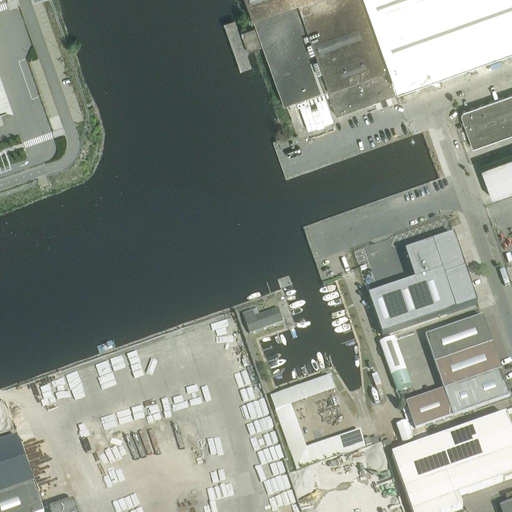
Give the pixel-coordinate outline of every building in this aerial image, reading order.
[(511,0),(313,0),(341,76),(346,74),(352,90),(336,96),(334,97),(333,98),(332,100),(332,102),(332,104),(333,106),(334,107),(336,108),(338,108),(340,108),(356,102),(511,46),(511,0)] [(511,94),(463,112),(461,115),(473,147),(511,133),(511,94)] [(511,155),(481,167),(492,198),(511,190),(511,155)] [(368,297),(382,337),(477,305),(454,236),(405,253),(415,282),(368,297)] [(283,322),(278,309),(254,317),(252,312),(243,315),(250,334),(283,322)] [(492,345),(482,319),(425,338),(434,365),(492,345)] [(501,372),(492,345),(434,365),(444,391),(501,372)] [(453,418),(510,398),(501,372),(444,391),(406,404),(415,431),(453,418)] [(292,409),(335,395),(330,380),(271,400),(296,473),(366,449),(361,434),(307,452),(292,409)] [(511,478),(511,434),(506,416),(392,456),(411,511),(452,511),(462,509),(458,497),(511,478)] [(413,442),(406,423),(396,426),(403,446),(413,442)] [(42,511),(16,439),(0,444),(0,511),(42,511)] [(390,440),(383,443),(386,453),(393,451),(390,440)] [(511,511),(511,494),(505,498),(508,506),(499,509),(500,511),(511,511)] [(77,511),(74,502),(50,510),(51,511),(77,511)]
